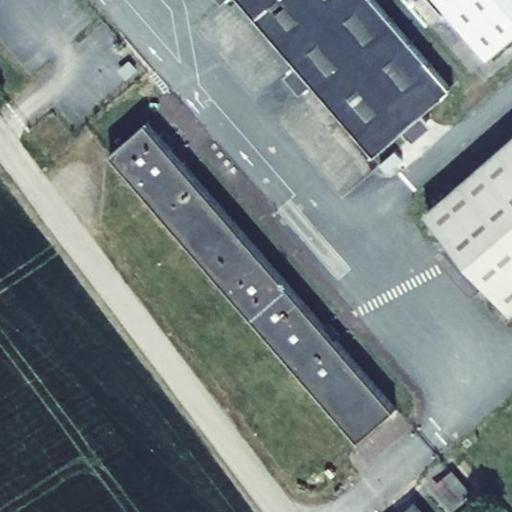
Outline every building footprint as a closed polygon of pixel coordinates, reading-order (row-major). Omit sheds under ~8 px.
[(468,106),(373,0),(242,0),(394,171),(468,106)] [(511,0),(457,0),(511,62),(511,0)] [(122,164),(365,449),(402,418),(158,133),(122,164)] [(511,148),(429,223),(511,315),(511,148)] [(433,486),(451,511),(473,495),(455,470),(433,486)]
